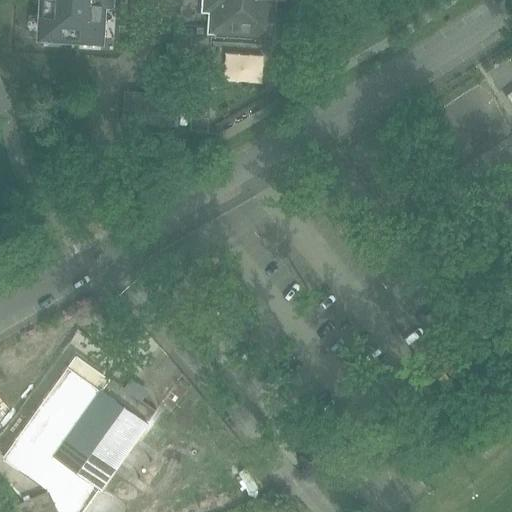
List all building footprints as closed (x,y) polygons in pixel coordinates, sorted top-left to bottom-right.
[(43,0),(42,34),(101,37),(102,0),(43,0)] [(213,0),(211,27),(270,31),(272,0),(213,0)] [(179,92),(125,89),(123,121),(177,124),(179,92)] [(46,489),(48,492),(56,511),(63,511),(69,504),(75,509),(88,492),(94,496),(155,410),(140,398),(145,391),(131,381),(126,389),(110,377),(93,401),(77,390),(65,407),(71,411),(44,448),(65,463),(46,489)] [(56,511),(48,492),(17,505),(19,511),(56,511)]
